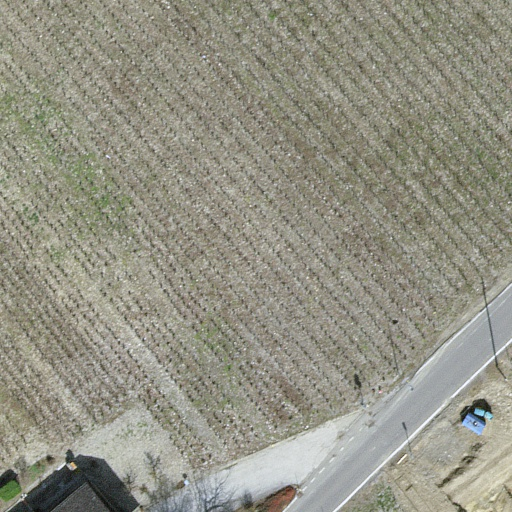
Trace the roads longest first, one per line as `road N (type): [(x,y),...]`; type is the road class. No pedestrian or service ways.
road 1 (unclassified): [(307,511),(511,310)]
road 2 (unknown): [(190,511),(268,472),(348,467)]
